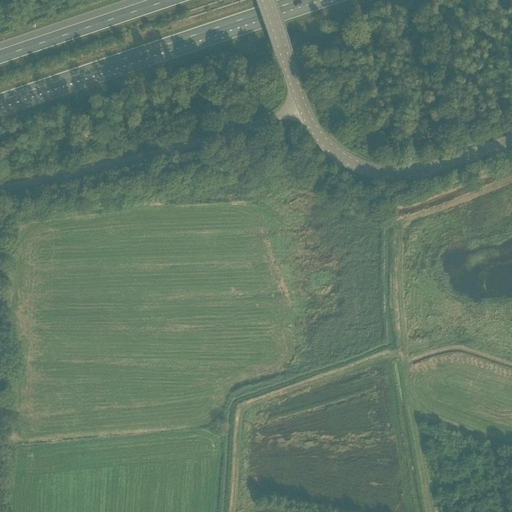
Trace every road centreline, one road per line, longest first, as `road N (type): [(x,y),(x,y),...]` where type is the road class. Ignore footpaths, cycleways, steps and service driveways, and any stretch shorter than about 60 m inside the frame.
road 1 (motorway): [(0,102),(300,0)]
road 2 (unclassified): [(0,189),(198,144),(302,108)]
road 3 (unclassified): [(511,139),(434,168),(379,174),(336,154),(302,108)]
road 4 (motorway): [(175,0),(0,59)]
